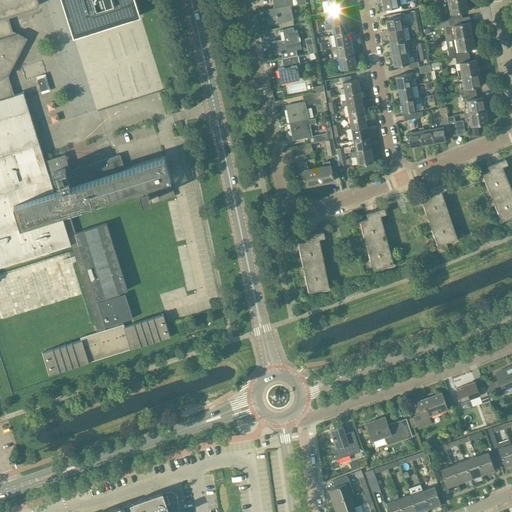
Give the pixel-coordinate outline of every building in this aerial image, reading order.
[(164,157),(124,169),(120,154),(96,161),(97,166),(74,173),(73,170),(73,172),(68,173),(65,166),(54,170),(53,168),(55,167),(53,159),(45,161),(23,92),(14,95),(7,75),(27,38),(17,32),(10,35),(4,16),(18,11),(19,14),(30,11),(31,7),(38,5),(39,4),(39,3),(37,0),(0,0),(0,266),(71,244),(98,331),(80,337),(81,340),(42,352),(49,374),(88,362),(88,361),(130,348),(170,336),(163,314),(124,326),(122,321),(132,318),(125,294),(120,295),(119,292),(127,289),(106,223),(76,232),(68,209),(138,187),(143,202),(151,199),(146,184),(170,177),(164,157)] [(61,0),(73,37),(140,16),(135,0),(61,0)] [(290,6),(290,5),(287,5),(285,0),(272,0),(274,7),(265,9),(268,23),(292,19),(290,6)] [(343,0),(327,0),(328,0),(330,11),(345,8),(343,0)] [(399,6),(398,0),(382,0),(384,9),(399,6)] [(467,9),(465,0),(448,0),(449,7),(446,8),(448,19),(462,17),(460,11),(467,9)] [(347,20),(345,8),(330,11),(332,23),(347,20)] [(413,20),(414,26),(421,24),(419,18),(417,10),(411,11),(413,20)] [(401,16),(386,18),(388,31),(408,27),(407,22),(402,23),(401,16)] [(450,33),(451,38),(471,34),(469,21),(463,22),(462,17),(448,19),(449,25),(445,26),(447,34),(450,33)] [(325,24),(326,30),(333,28),(334,34),(349,31),(347,20),(332,23),(325,24)] [(284,39),(272,41),(274,53),(281,52),(282,57),(297,54),(296,49),(301,48),(297,30),(294,31),(293,27),(282,29),(283,33),(284,39)] [(408,27),(388,31),(390,42),(405,39),(410,38),(408,27)] [(349,31),(334,34),(336,46),(352,43),(351,39),(353,37),(352,33),(350,32),(349,31)] [(449,58),(455,57),(469,55),(468,48),(474,47),(471,34),(451,38),(453,45),(453,48),(447,49),(449,58)] [(405,39),(390,42),(392,54),(407,51),(410,50),(409,47),(408,46),(407,46),(405,39)] [(336,46),(331,47),(332,50),(334,52),(337,51),(338,57),(354,54),(354,55),(356,54),(355,48),(353,48),(352,43),(336,46)] [(394,65),(410,62),(407,51),(392,54),(394,65)] [(282,57),(284,67),(278,68),(280,82),(299,78),(296,64),(299,64),(297,54),(282,57)] [(356,66),(354,54),(338,57),(340,69),(356,66)] [(457,70),(458,75),(462,74),(462,75),(479,72),(476,59),(470,60),(469,55),(455,57),(456,63),(459,62),(461,69),(457,70)] [(430,64),(419,66),(420,73),(431,71),(431,70),(430,64)] [(410,73),(396,75),(398,87),(412,85),(411,79),(418,78),(417,72),(410,74),(410,73)] [(463,82),(460,83),(461,91),(475,89),(475,86),(481,84),(479,72),(462,75),(463,82)] [(50,91),(45,74),(36,77),(41,93),(50,91)] [(344,88),(339,89),(340,94),(345,93),(360,90),(359,86),(361,85),(360,80),(358,79),(358,78),(342,81),(344,88)] [(414,97),(412,85),(398,87),(400,99),(414,97)] [(320,103),(326,102),(324,89),(313,92),(314,99),(320,98),(320,103)] [(463,100),(466,99),(468,106),(464,107),(465,113),(469,112),(485,109),(483,96),(477,98),(475,89),(461,91),(463,100)] [(346,100),(341,101),(342,106),(347,105),(347,104),(362,101),(360,90),(345,93),(346,100)] [(402,112),(416,109),(414,97),(400,99),(402,112)] [(285,105),(289,122),(308,118),(305,101),(285,105)] [(347,104),(347,105),(349,116),(364,113),(362,101),(347,104)] [(447,116),(445,106),(438,108),(440,113),(441,113),(442,117),(447,116)] [(465,113),(464,113),(465,121),(467,121),(468,126),(471,125),(487,122),(485,109),(469,112),(465,113)] [(350,123),(348,123),(349,128),(351,128),(367,125),(364,113),(349,116),(350,123)] [(454,115),(447,116),(448,122),(450,131),(451,136),(457,135),(464,131),(463,120),(455,121),(454,115)] [(448,122),(447,116),(442,117),(442,118),(441,118),(441,121),(440,123),(440,125),(437,127),(436,127),(435,122),(429,123),(430,128),(433,142),(445,139),(444,132),(450,131),(448,122)] [(308,118),(289,122),(290,129),(289,131),(290,135),(292,135),(292,139),(312,135),(310,124),(315,123),(315,118),(309,119),(308,118)] [(369,136),(367,125),(351,128),(353,139),(369,136)] [(321,134),(315,135),(316,142),(322,140),(325,140),(324,140),(333,138),(331,126),(325,127),(326,132),(321,134)] [(430,128),(418,130),(421,144),(433,142),(430,128)] [(406,132),(409,146),(421,144),(418,130),(406,132)] [(353,146),(352,148),(352,151),(371,147),(369,136),(353,139),(354,146),(353,146)] [(324,140),(325,140),(327,155),(336,153),(333,138),(324,140)] [(296,146),(297,154),(313,151),(311,142),(296,146)] [(349,152),(350,157),(356,156),(358,164),(373,161),(371,147),(352,151),(349,152)] [(347,164),(345,152),(338,154),(340,165),(347,164)] [(306,160),(298,162),(300,173),(302,172),(304,185),(311,184),(311,186),(318,185),(317,183),(318,182),(315,167),(307,168),(306,160)] [(323,165),(315,167),(318,182),(319,182),(320,184),(326,183),(326,181),(333,179),(330,164),(329,161),(322,162),(323,165)] [(316,239),(301,245),(323,302),(338,296),(336,290),(399,266),(401,272),(417,266),(414,260),(434,252),(477,236),(480,242),(495,236),(493,230),(511,223),(499,193),(496,186),(488,189),(484,180),(475,184),(473,180),(458,185),(466,206),(421,223),(418,216),(409,219),(406,210),(396,214),(395,209),(380,215),(388,236),(343,253),(340,246),(331,249),(328,240),(318,244),(316,239)] [(39,261),(33,264),(37,271),(43,268),(39,261)] [(22,311),(80,297),(78,285),(73,286),(70,274),(41,281),(41,283),(34,285),(36,292),(28,294),(30,305),(21,307),(22,311)] [(511,365),(495,374),(502,389),(511,383),(511,365)] [(455,388),(460,400),(478,394),(482,403),(489,400),(484,386),(477,388),(474,381),(455,388)] [(447,408),(441,393),(434,395),(433,394),(417,400),(421,413),(414,415),(418,427),(431,422),(428,415),(447,408)] [(387,444),(413,435),(410,427),(414,426),(411,417),(407,419),(406,418),(388,424),(385,416),(366,423),(372,440),(384,436),(387,444)] [(491,428),(493,432),(505,428),(503,423),(491,428)] [(336,459),(360,451),(353,431),(345,434),(343,426),(330,430),(335,445),(332,446),(334,452),(336,459)] [(483,435),(481,431),(468,435),(470,440),(483,435)] [(468,435),(457,439),(458,444),(470,440),(468,435)] [(457,439),(445,444),(446,448),(458,444),(457,439)] [(509,439),(497,443),(498,447),(504,465),(511,461),(511,448),(510,443),(511,443),(509,439)] [(432,448),(434,452),(446,448),(445,444),(432,448)] [(424,456),(422,451),(409,456),(411,460),(424,456)] [(494,469),(488,451),(475,455),(482,473),(494,469)] [(482,473),(475,455),(464,460),(470,477),(482,473)] [(409,456),(398,460),(399,464),(411,460),(409,456)] [(398,460),(386,464),(387,468),(399,464),(398,460)] [(464,460),(452,464),(458,481),(470,477),(464,460)] [(374,468),(375,473),(387,468),(386,464),(374,468)] [(440,468),(446,486),(458,481),(452,464),(440,468)] [(372,469),(364,471),(371,489),(372,492),(380,489),(372,469)] [(328,488),(333,500),(350,494),(350,495),(354,494),(347,475),(332,480),(332,481),(333,480),(335,486),(328,488)] [(359,478),(363,490),(367,488),(363,476),(359,478)] [(440,503),(434,486),(422,490),(428,507),(440,503)] [(363,490),(367,502),(372,500),(367,488),(363,490)] [(179,511),(178,497),(177,496),(176,494),(174,492),(172,491),(170,490),(167,491),(162,493),(161,492),(133,502),(133,503),(119,508),(119,507),(104,511),(179,511)] [(410,494),(416,511),(428,507),(422,490),(410,494)] [(333,500),(336,511),(337,511),(354,506),(350,495),(350,494),(333,500)] [(394,500),(386,503),(389,511),(403,511),(398,498),(397,494),(392,496),(394,500)] [(410,494),(398,498),(403,511),(413,511),(416,511),(410,494)] [(367,502),(370,511),(375,511),(376,511),(372,500),(367,502)]
